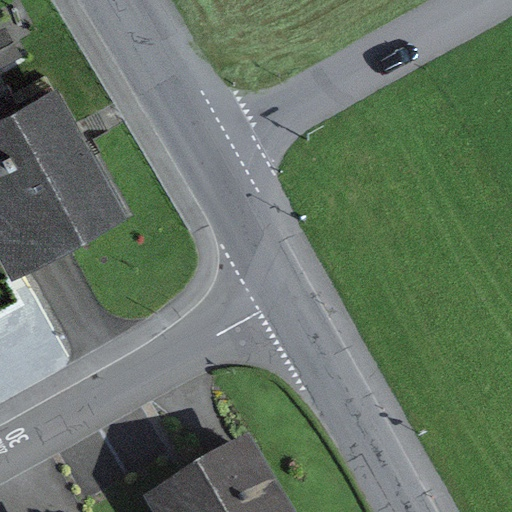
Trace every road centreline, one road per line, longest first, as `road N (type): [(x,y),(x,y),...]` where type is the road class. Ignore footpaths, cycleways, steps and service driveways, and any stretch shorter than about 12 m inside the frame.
road 1 (residential): [(0,454),(285,296)]
road 2 (residential): [(483,0),(210,154)]
road 3 (tertiary): [(285,296),(405,511)]
road 4 (tertiary): [(116,0),(210,154)]
road 5 (tertiary): [(210,154),(285,296)]
